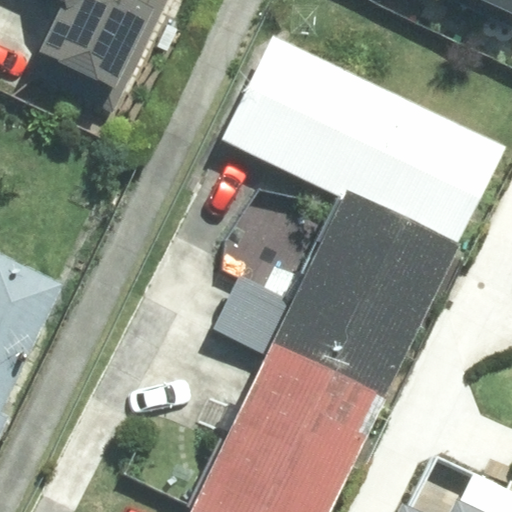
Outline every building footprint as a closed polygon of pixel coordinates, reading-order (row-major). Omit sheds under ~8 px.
[(29,75),(111,113),(164,0),(55,0),(59,10),(29,75)] [(511,0),(446,0),(511,30),(511,0)] [(269,44),(223,140),(452,249),(498,153),(269,44)] [(269,351),(377,402),(447,257),(339,206),(269,351)] [(0,416),(61,288),(0,258),(0,416)] [(257,355),(281,303),(233,281),(210,333),(257,355)] [(269,351),(192,511),(323,511),(377,402),(269,351)] [(511,511),(511,488),(430,449),(404,502),(396,499),(389,511),(511,511)]
